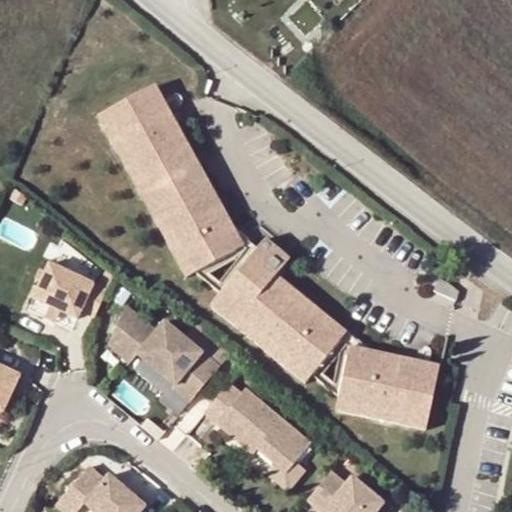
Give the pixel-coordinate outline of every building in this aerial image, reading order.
[(241,240),(233,230),(169,113),(162,101),(154,85),(147,90),(235,251),(234,260),(247,251),(241,240)] [(147,90),(106,112),(195,274),(235,251),(161,117),(154,105),(147,90)] [(173,95),(162,101),(169,113),(180,106),(183,104),(183,101),(183,100),(182,98),(181,96),(180,95),(177,94),(173,95)] [(106,112),(97,117),(186,278),(195,274),(106,112)] [(258,245),(247,251),(258,266),(267,261),(258,245)] [(208,274),(234,260),(235,251),(195,274),(208,274)] [(234,260),(237,263),(218,282),(208,274),(195,274),(222,296),(242,271),(254,279),(263,274),(258,266),(247,251),(234,260)] [(267,261),(258,266),(263,274),(272,269),(267,261)] [(92,319),(105,290),(48,265),(32,299),(77,319),(80,313),(92,319)] [(222,296),(218,301),(312,376),(332,351),(341,340),(254,279),(242,271),(222,296)] [(346,332),(263,274),(254,279),(341,340),(346,332)] [(448,282),(440,277),(433,291),(456,302),(459,291),(448,282)] [(312,376),(218,301),(212,309),(306,383),(312,376)] [(107,346),(129,365),(138,355),(174,386),(171,390),(189,404),(219,369),(184,340),(164,324),(158,332),(126,305),(107,346)] [(199,321),(184,340),(219,369),(234,351),(199,321)] [(331,392),(338,398),(346,356),(414,370),(428,373),(438,375),(440,366),(430,364),(432,353),(432,351),(431,350),(430,348),(429,347),(427,346),(425,346),(423,346),(422,346),(420,347),(419,349),(416,361),(369,351),(346,332),(341,340),(338,356),(333,383),(331,392)] [(323,375),(338,356),(341,340),(332,351),(312,376),(318,381),(331,392),(333,383),(323,375)] [(429,421),(438,375),(428,373),(414,370),(346,356),(338,398),(338,401),(429,421)] [(0,411),(2,412),(19,376),(0,367),(0,411)] [(289,477),(298,465),(313,446),(247,391),(244,396),(231,385),(204,417),(253,455),(257,451),(276,466),(289,477)] [(429,421),(338,401),(336,411),(426,431),(429,421)] [(308,474),(298,465),(289,477),(276,466),(268,478),(290,496),(308,474)] [(148,511),(149,511),(110,478),(87,506),(94,511),(148,511)] [(346,495),(330,482),(307,509),(310,511),(381,511),(352,487),(346,495)]
